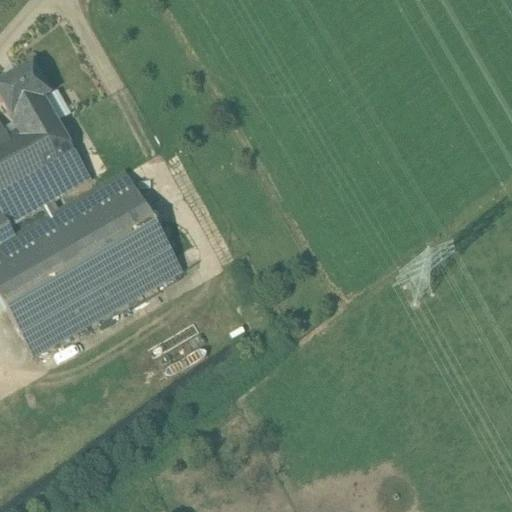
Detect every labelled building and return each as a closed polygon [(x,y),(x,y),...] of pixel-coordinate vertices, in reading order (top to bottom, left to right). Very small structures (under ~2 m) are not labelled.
[(31,67),(0,84),(0,104),(9,120),(10,120),(42,102),(49,98),(31,67)] [(57,97),(53,96),(49,98),(42,102),(56,125),(67,119),(61,109),(62,104),(57,97)] [(0,142),(0,200),(28,184),(33,181),(75,158),(56,125),(42,102),(10,120),(17,133),(0,142)] [(75,158),(33,181),(28,184),(43,210),(53,204),(89,183),(75,158)] [(124,176),(58,213),(58,214),(13,240),(0,247),(0,304),(32,360),(181,274),(124,176)] [(28,184),(0,200),(0,217),(8,230),(43,210),(28,184)] [(43,210),(8,230),(13,239),(13,240),(58,214),(58,213),(53,204),(43,210)] [(0,217),(0,246),(13,239),(8,230),(0,217)]
